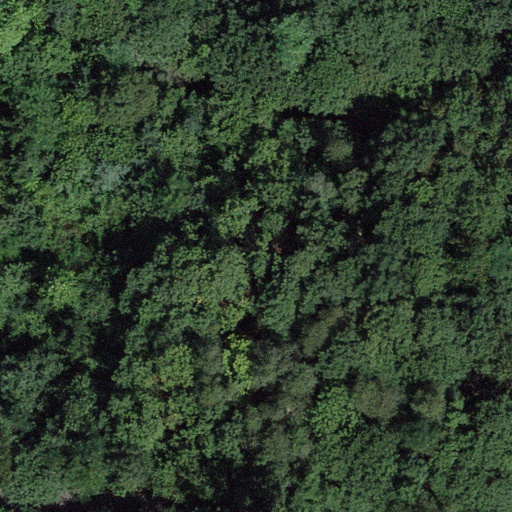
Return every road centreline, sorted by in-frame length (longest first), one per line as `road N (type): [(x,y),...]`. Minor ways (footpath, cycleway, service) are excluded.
road 1 (track): [(0,31),(430,136),(511,188)]
road 2 (track): [(511,507),(302,511),(0,498)]
road 3 (track): [(511,287),(283,354),(511,427)]
